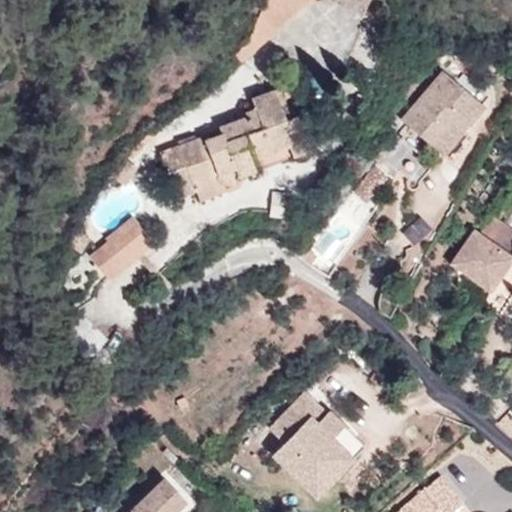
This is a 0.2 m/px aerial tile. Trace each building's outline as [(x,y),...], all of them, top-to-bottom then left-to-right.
[(233,51),(291,0),(252,0),(241,29),(224,42),(233,51)] [(336,0),(337,0),(366,16),(374,0),(336,0)] [(488,108),(453,71),(408,113),(441,151),(488,108)] [(153,175),(160,190),(185,181),(188,191),(196,196),(208,190),(210,181),(279,158),(265,120),(252,125),(240,94),(216,102),(220,115),(209,119),(212,127),(183,138),(185,143),(127,163),(134,182),(153,175)] [(144,206),(188,191),(185,181),(160,190),(153,175),(134,182),(144,206)] [(333,261),(374,215),(355,199),(314,245),(333,261)] [(147,231),(123,202),(95,225),(98,228),(80,243),(102,269),(147,231)] [(477,224),(445,262),(477,287),(504,252),(508,248),(477,224)] [(477,287),(493,298),(511,274),(511,257),(504,252),(477,287)] [(264,418),(274,428),(261,440),(306,484),(345,444),(335,434),(304,404),(312,394),(299,381),(264,418)] [(304,404),(335,434),(344,424),(312,394),(304,404)] [(511,415),(502,406),(489,420),(511,443),(511,415)] [(458,488),(432,459),(374,511),(452,511),(443,502),(458,488)] [(158,511),(180,489),(154,464),(106,511),(158,511)] [(511,511),(511,508),(507,502),(492,511),(511,511)]
